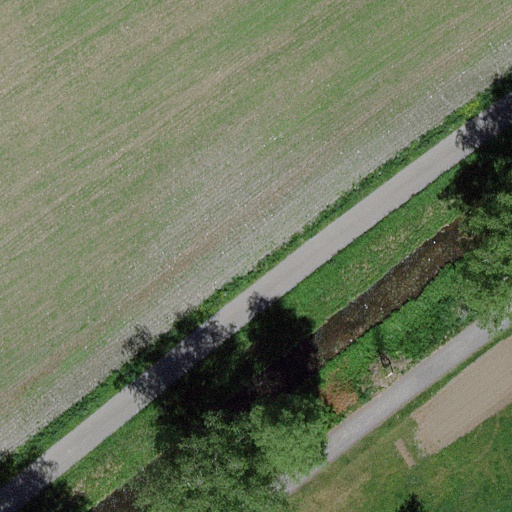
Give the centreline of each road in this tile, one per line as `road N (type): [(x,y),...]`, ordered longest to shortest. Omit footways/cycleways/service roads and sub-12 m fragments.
road 1 (residential): [(511,117),(239,310),(0,508)]
road 2 (track): [(511,311),(254,511)]
